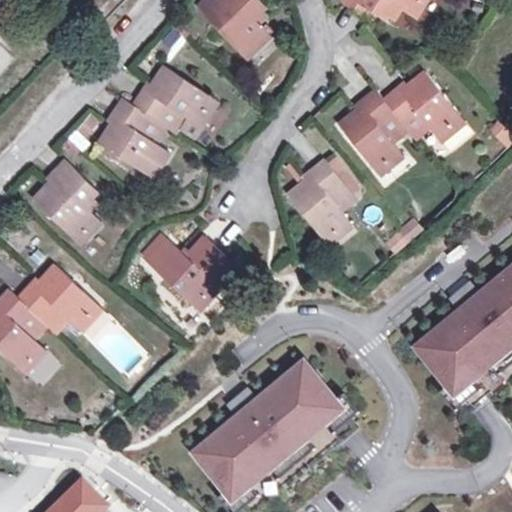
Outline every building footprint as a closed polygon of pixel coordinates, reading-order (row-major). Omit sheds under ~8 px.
[(201,0),(196,6),(241,53),(250,46),(256,53),(272,38),(261,25),(255,18),(262,11),(267,6),(260,0),(201,0)] [(338,0),(337,2),(356,14),(362,7),(367,11),(383,21),(386,16),(392,5),(403,12),(417,21),(429,2),(425,0),(338,0)] [(403,12),(392,5),(386,16),(396,22),(403,12)] [(367,11),(362,7),(356,14),(362,19),(367,11)] [(262,11),(255,18),(261,25),(269,18),(262,11)] [(67,36),(54,49),(68,61),(80,47),(67,36)] [(256,53),(250,46),(241,53),(248,60),(256,53)] [(141,88),(130,104),(160,123),(168,129),(171,130),(181,114),(187,118),(203,129),(214,112),(206,107),(212,97),(164,66),(151,86),(147,92),(141,88)] [(397,86),(382,98),(404,125),(408,131),(410,133),(424,122),(429,129),(441,144),(458,131),(451,123),(459,116),(425,73),(408,87),(402,92),(397,86)] [(404,81),(397,86),(402,92),(408,87),(404,81)] [(151,86),(145,82),(141,88),(147,92),(151,86)] [(358,113),(338,127),(374,170),(381,165),(388,172),(404,158),(393,144),(388,138),(404,125),(382,98),(374,88),(358,101),(364,108),(358,113)] [(115,117),(111,125),(98,143),(147,175),(152,167),(160,172),(171,155),(156,146),(149,141),(160,123),(130,104),(120,97),(110,114),(115,117)] [(220,102),(212,97),(206,107),(214,112),(220,102)] [(358,101),(352,106),(358,113),(364,108),(358,101)] [(85,150),(103,121),(87,111),(69,141),(85,150)] [(115,117),(110,114),(105,121),(111,125),(115,117)] [(187,118),(181,114),(171,130),(176,134),(187,118)] [(459,116),(451,123),(458,131),(466,124),(459,116)] [(511,131),(498,119),(489,130),(508,145),(511,141),(511,131)] [(429,129),(424,122),(410,133),(415,140),(429,129)] [(168,129),(160,123),(149,141),(156,146),(168,129)] [(408,131),(404,125),(388,138),(393,144),(408,131)] [(50,183),(33,201),(73,240),(81,232),(88,239),(102,226),(91,214),(83,207),(94,198),(99,192),(63,159),(49,173),(55,179),(50,183)] [(306,183),(288,198),(322,240),(330,233),(337,241),(352,229),(339,214),(335,208),(350,196),(322,160),(306,172),(311,178),(306,183)] [(381,165),(374,170),(380,178),(388,172),(381,165)] [(160,172),(152,167),(147,175),(155,180),(160,172)] [(306,172),(300,177),(306,183),(311,178),(306,172)] [(55,179),(49,173),(44,178),(50,183),(55,179)] [(354,201),(350,196),(335,208),(339,214),(354,201)] [(101,204),(94,198),(83,207),(91,214),(101,204)] [(397,254),(425,226),(413,215),(385,243),(397,254)] [(88,239),(81,232),(73,240),(80,247),(88,239)] [(330,233),(322,240),(329,248),(337,241),(330,233)] [(165,239),(144,262),(192,306),(200,297),(207,304),(233,275),(218,261),(224,254),(203,236),(189,252),(184,258),(180,254),(165,239)] [(189,252),(185,249),(180,254),(184,258),(189,252)] [(33,288),(28,283),(14,298),(40,320),(45,325),(49,329),(61,315),(67,321),(82,334),(96,318),(89,312),(96,304),(54,265),(39,282),(33,288)] [(415,347),(454,393),(511,344),(511,267),(478,295),(472,287),(459,298),(466,306),(415,347)] [(39,282),(34,276),(28,283),(33,288),(39,282)] [(0,353),(18,370),(25,362),(33,369),(47,353),(32,340),(26,334),(40,320),(14,298),(5,289),(0,294),(0,353)] [(207,304),(200,297),(192,306),(199,313),(207,304)] [(103,310),(96,304),(89,312),(96,318),(103,310)] [(67,321),(61,315),(49,329),(55,334),(67,321)] [(45,325),(40,320),(26,334),(32,340),(45,325)] [(25,362),(18,370),(26,377),(33,369),(25,362)] [(192,453),(231,499),(340,408),(302,362),(255,401),(248,393),(236,404),(242,412),(192,453)] [(86,491),(78,483),(48,511),(98,511),(99,511),(103,508),(99,504),(107,497),(92,484),(86,491)]
